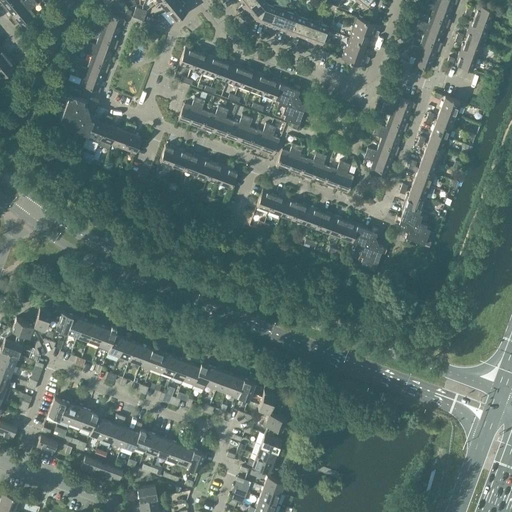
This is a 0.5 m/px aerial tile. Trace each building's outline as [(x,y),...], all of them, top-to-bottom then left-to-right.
[(13,0),(5,7),(13,16),(32,0),(24,0),(23,1),(22,0),(13,0)] [(35,0),(32,0),(13,16),(22,26),(35,15),(30,9),(38,3),(35,0)] [(159,0),(158,1),(166,10),(178,0),(159,0)] [(181,0),(178,0),(166,10),(175,20),(187,10),(184,6),(185,5),(181,0)] [(237,7),(240,11),(253,0),(240,0),(243,2),(237,7)] [(249,10),(256,18),(267,3),(264,0),(253,0),(240,11),(243,15),(249,10)] [(425,0),(425,1),(451,10),(454,0),(425,0)] [(432,9),(430,16),(447,22),(451,10),(425,1),(424,6),(432,9)] [(263,29),(268,31),(277,7),(267,3),(256,18),(266,22),(263,29)] [(476,12),(474,16),(489,22),(494,10),(477,3),(474,11),(476,12)] [(275,25),(281,27),(287,10),(277,7),(268,31),(273,32),(275,25)] [(283,36),(288,38),(297,14),(287,10),(281,27),(286,29),(283,36)] [(95,17),(93,22),(119,31),(124,19),(107,13),(104,20),(95,17)] [(296,33),(301,35),(307,18),(297,14),(288,38),(293,40),(296,33)] [(419,20),(417,25),(442,34),(447,22),(430,16),(427,23),(419,20)] [(471,20),(468,27),(485,34),(489,22),(474,16),(473,20),(471,20)] [(356,17),(352,27),(377,36),(380,26),(369,22),(356,17)] [(304,44),(308,46),(317,22),(307,18),(301,35),(306,37),(304,44)] [(100,31),(98,37),(115,43),(119,31),(93,22),(92,27),(100,31)] [(317,22),(308,46),(313,48),(316,40),(321,42),(328,26),(317,22)] [(424,33),(421,40),(438,46),(442,34),(417,25),(415,30),(424,33)] [(352,27),(349,37),(366,44),(367,39),(374,42),(377,36),(352,27)] [(467,36),(465,40),(480,45),(485,34),(468,27),(465,35),(467,36)] [(157,41),(159,35),(152,32),(150,38),(157,41)] [(87,41),(85,46),(110,55),(115,43),(98,37),(95,44),(87,41)] [(349,37),(345,47),(369,56),(371,50),(364,48),(366,44),(349,37)] [(410,43),(408,48),(433,58),(438,46),(421,40),(419,46),(410,43)] [(462,44),(459,51),(476,57),(480,45),(465,40),(464,44),(462,44)] [(179,62),(191,67),(197,52),(193,50),(193,48),(185,45),(179,62)] [(92,54),(89,61),(106,67),(110,55),(85,46),(83,51),(92,54)] [(345,47),(341,58),(365,67),(369,56),(345,47)] [(433,58),(408,48),(406,53),(415,57),(412,64),(429,70),(433,58)] [(191,67),(203,71),(209,54),(202,51),(201,53),(197,52),(191,67)] [(459,51),(457,59),(458,59),(456,64),(471,70),(476,57),(459,51)] [(203,71),(215,75),(221,60),(216,59),(217,57),(209,54),(203,71)] [(7,56),(0,61),(0,73),(3,77),(16,65),(11,59),(10,60),(7,56)] [(215,75),(227,80),(233,63),(225,60),(225,62),(221,60),(215,75)] [(78,64),(76,69),(102,79),(106,67),(89,61),(87,68),(78,64)] [(227,80),(239,84),(244,69),(240,68),(241,66),(233,63),(227,80)] [(102,79),(76,69),(74,75),(83,78),(80,85),(97,91),(102,79)] [(239,84),(251,89),(257,72),(249,69),(249,71),(244,69),(239,84)] [(251,89),(262,93),(268,78),(264,76),(264,75),(257,72),(251,89)] [(262,93),(274,97),(281,81),(273,78),(272,79),(268,78),(262,93)] [(281,81),(274,97),(278,99),(277,102),(285,104),(282,112),(285,113),(283,117),(292,120),(290,126),(298,128),(302,117),(301,116),(303,109),(307,110),(309,105),(298,100),(300,93),(298,93),(300,86),(295,84),(294,87),(286,85),(287,83),(281,81)] [(81,132),(87,135),(93,118),(89,117),(90,114),(86,112),(84,108),(86,104),(83,103),(84,98),(79,96),(82,91),(70,86),(65,99),(67,100),(58,122),(81,131),(81,132)] [(445,95),(440,108),(457,114),(460,106),(458,106),(460,101),(445,95)] [(200,98),(194,96),(191,105),(184,102),(178,119),(190,123),(200,98)] [(385,100),(383,105),(408,114),(413,102),(396,96),(394,103),(385,100)] [(205,100),(200,98),(190,123),(202,128),(208,111),(201,109),(205,100)] [(202,128),(214,132),(223,107),(218,105),(215,114),(208,111),(202,128)] [(390,113),(387,120),(404,126),(408,114),(383,105),(381,110),(390,113)] [(214,132),(226,137),(232,120),(225,117),(228,108),(223,107),(214,132)] [(440,108),(436,119),(451,125),(453,121),(454,121),(457,114),(440,108)] [(226,137),(238,141),(247,115),(242,114),(239,122),(232,120),(226,137)] [(238,141),(249,145),(256,129),(249,126),(252,117),(247,115),(238,141)] [(95,136),(100,138),(105,123),(93,118),(87,135),(95,138),(95,136)] [(436,119),(432,131),(448,137),(451,130),(449,129),(451,125),(436,119)] [(376,123),(374,128),(400,138),(404,126),(387,120),(385,127),(376,123)] [(249,145),(261,150),(271,124),(266,122),(262,131),(256,129),(249,145)] [(103,141),(111,144),(117,127),(105,123),(100,138),(104,139),(103,141)] [(271,124),(261,150),(274,154),(280,138),(273,135),(276,126),(271,124)] [(119,145),(123,146),(129,131),(117,127),(111,144),(118,146),(119,145)] [(381,137),(379,144),(395,150),(400,138),(374,128),(372,133),(381,137)] [(129,131),(123,146),(128,148),(127,150),(135,153),(141,136),(129,131)] [(432,131),(427,143),(442,149),(444,144),(446,145),(448,137),(432,131)] [(289,151),(282,148),(276,165),(288,170),(298,144),(292,142),(289,151)] [(427,143),(423,155),(440,161),(442,154),(441,153),(442,149),(427,143)] [(288,170),(300,174),(306,157),(299,155),(303,146),(298,144),(288,170)] [(367,147),(365,152),(391,161),(395,150),(379,144),(376,150),(367,147)] [(160,160),(172,164),(178,148),(170,145),(170,146),(165,145),(160,160)] [(172,164),(184,169),(189,154),(185,152),(185,150),(178,148),(172,164)] [(93,155),(82,150),(78,160),(90,164),(92,158),(93,155)] [(300,174),(312,178),(321,153),(316,151),(313,160),(306,157),(300,174)] [(391,161),(365,152),(364,157),(372,160),(370,168),(387,174),(391,161)] [(312,178),(323,183),(330,166),(323,164),(326,155),(321,153),(312,178)] [(184,169),(195,173),(202,156),(194,154),(193,155),(189,154),(184,169)] [(423,155),(419,167),(434,172),(435,168),(437,169),(440,161),(423,155)] [(195,173),(207,177),(213,162),(208,161),(209,159),(202,156),(195,173)] [(323,183),(335,187),(345,162),(340,160),(336,169),(330,166),(323,183)] [(207,177),(219,182),(225,165),(218,162),(217,164),(213,162),(207,177)] [(345,162),(335,187),(348,192),(354,175),(347,172),(350,163),(345,162)] [(225,165),(219,182),(231,186),(237,171),(232,169),(233,168),(225,165)] [(419,167),(414,179),(431,185),(434,177),(432,177),(434,172),(419,167)] [(414,179),(410,190),(425,196),(426,192),(428,192),(431,185),(414,179)] [(256,204),(269,209),(274,194),(270,192),(270,191),(262,188),(256,204)] [(407,194),(404,202),(420,208),(425,196),(410,190),(408,195),(407,194)] [(269,209),(280,213),(287,197),(279,194),(278,196),(274,194),(269,209)] [(280,213),(292,218),(298,203),(293,201),(294,199),(287,197),(280,213)] [(420,208),(404,202),(401,208),(403,209),(400,216),(397,215),(395,220),(402,223),(401,225),(407,228),(403,239),(409,241),(410,237),(418,240),(417,242),(429,246),(432,239),(426,237),(430,228),(425,226),(426,223),(419,220),(422,213),(419,212),(420,208)] [(292,218),(304,222),(310,205),(303,203),(302,204),(298,203),(292,218)] [(304,222),(316,227),(322,211),(317,210),(318,208),(310,205),(304,222)] [(316,227),(328,231),(334,214),(327,211),(326,213),(322,211),(316,227)] [(328,231),(340,235),(345,220),(341,219),(342,217),(334,214),(328,231)] [(340,235),(352,240),(358,223),(350,220),(350,222),(345,220),(340,235)] [(358,223),(352,240),(356,241),(355,244),(362,247),(359,254),(362,255),(361,259),(370,263),(368,268),(375,271),(380,259),(378,258),(381,251),(385,252),(387,247),(375,243),(378,236),(375,235),(378,228),(372,226),(371,230),(363,227),(364,225),(358,223)] [(51,310),(39,306),(33,323),(44,327),(48,316),(51,310)] [(59,320),(56,328),(67,332),(73,315),(62,310),(62,311),(61,311),(59,310),(57,311),(53,312),(52,313),(50,315),(50,316),(59,320)] [(67,332),(77,335),(84,318),(73,315),(67,332)] [(59,320),(50,316),(48,316),(44,327),(49,329),(50,325),(56,328),(59,320)] [(29,334),(33,323),(16,317),(12,328),(18,330),(29,334)] [(77,335),(88,339),(94,322),(84,318),(77,335)] [(88,339),(99,343),(105,326),(94,322),(88,339)] [(99,343),(109,347),(114,334),(115,334),(116,330),(105,326),(99,343)] [(18,354),(22,343),(14,340),(17,331),(14,330),(12,331),(10,331),(8,333),(7,334),(6,336),(6,337),(5,337),(1,348),(18,354)] [(28,339),(29,334),(18,330),(17,331),(14,340),(22,343),(24,337),(28,339)] [(108,351),(119,355),(125,338),(115,334),(114,334),(109,347),(108,351)] [(119,355),(130,359),(136,342),(125,338),(119,355)] [(147,346),(136,342),(130,359),(140,363),(147,346)] [(140,363),(151,367),(157,350),(147,346),(140,363)] [(0,359),(14,365),(18,354),(1,348),(0,350),(0,359)] [(151,367),(162,371),(168,353),(157,350),(151,367)] [(162,371),(172,374),(179,357),(168,353),(162,371)] [(172,374),(183,378),(189,361),(179,357),(172,374)] [(0,371),(10,375),(14,365),(0,359),(0,371)] [(183,378),(194,382),(200,365),(189,361),(183,378)] [(193,385),(203,389),(206,383),(212,366),(201,362),(200,365),(194,382),(193,385)] [(206,383),(216,387),(223,370),(212,366),(206,383)] [(216,387),(227,391),(233,374),(223,370),(216,387)] [(0,383),(6,386),(10,375),(0,371),(0,383)] [(227,391),(238,395),(244,378),(233,374),(227,391)] [(238,395),(248,399),(251,391),(255,382),(244,378),(238,395)] [(251,391),(248,399),(254,402),(253,405),(269,410),(275,393),(264,389),(262,395),(251,391)] [(57,422),(59,418),(65,401),(54,397),(46,418),(57,422)] [(59,418),(70,422),(76,405),(65,401),(59,418)] [(70,422),(80,426),(87,409),(76,405),(70,422)] [(90,433),(101,437),(107,420),(101,418),(104,409),(99,407),(97,412),(98,413),(97,416),(96,416),(91,430),(91,429),(90,433)] [(80,426),(91,429),(91,430),(96,416),(97,416),(98,413),(97,412),(87,409),(80,426)] [(286,416),(269,410),(263,425),(266,427),(264,433),(272,435),(276,425),(282,427),(286,416)] [(101,437),(111,441),(121,415),(116,413),(113,422),(107,420),(101,437)] [(111,441),(122,445),(128,428),(122,426),(126,416),(121,415),(111,441)] [(0,419),(0,432),(12,437),(16,426),(20,428),(22,424),(14,421),(13,425),(0,419)] [(133,449),(134,445),(139,432),(140,428),(142,423),(138,421),(134,430),(128,428),(122,445),(133,449)] [(134,445),(145,449),(151,432),(140,428),(139,432),(134,445)] [(145,449),(155,453),(162,436),(151,432),(145,449)] [(264,433),(260,443),(277,450),(281,439),(272,435),(272,436),(264,433)] [(36,446),(53,452),(57,441),(40,435),(36,446)] [(155,453),(166,457),(172,440),(162,436),(155,453)] [(166,457),(177,461),(183,444),(172,440),(166,457)] [(260,443),(256,454),(273,460),(277,450),(260,443)] [(177,461),(187,465),(194,448),(183,444),(177,461)] [(194,448),(187,465),(198,469),(205,452),(194,448)] [(273,460),(256,454),(252,465),(269,471),(273,460)] [(85,455),(80,466),(97,473),(102,461),(85,455)] [(101,474),(118,480),(122,469),(105,463),(101,474)] [(267,475),(263,486),(280,492),(284,481),(267,475)] [(137,487),(139,499),(157,496),(155,484),(137,487)] [(263,486),(259,496),(276,503),(280,492),(263,486)] [(0,496),(1,497),(0,501),(0,504),(17,511),(22,500),(0,491),(0,496)] [(139,499),(141,510),(159,507),(157,496),(139,499)] [(259,496),(255,507),(268,511),(272,511),(276,503),(259,496)]
